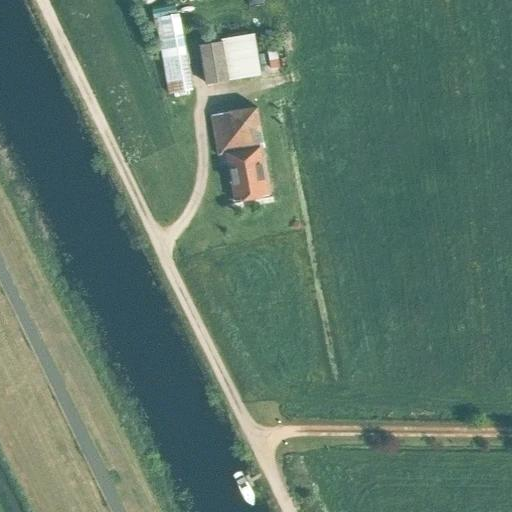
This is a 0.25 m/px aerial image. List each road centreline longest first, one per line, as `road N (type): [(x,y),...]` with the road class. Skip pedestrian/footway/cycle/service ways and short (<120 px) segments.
road 1 (track): [(294,511),(43,0)]
road 2 (unclassified): [(114,511),(0,281)]
road 3 (track): [(257,437),(288,430),(511,431)]
